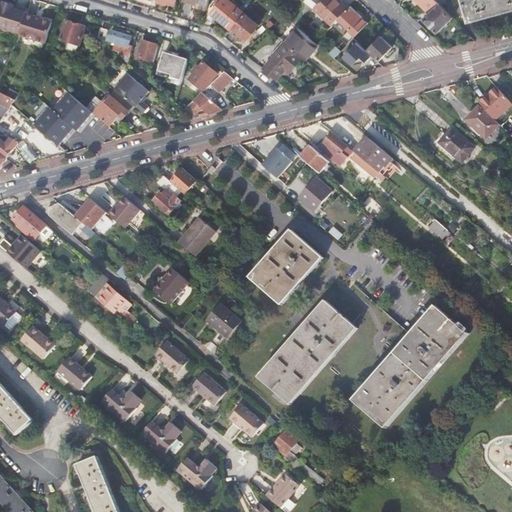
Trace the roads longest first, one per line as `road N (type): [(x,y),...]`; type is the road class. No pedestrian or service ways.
road 1 (residential): [(206,135),(212,160),(281,222),(300,225),(327,251),(356,257),(414,305)]
road 2 (residential): [(292,110),(212,41),(81,0)]
road 3 (residential): [(339,97),(511,246)]
road 4 (tertiary): [(0,191),(206,135)]
